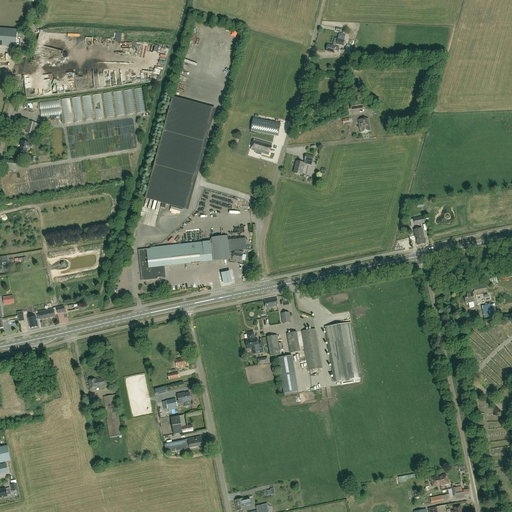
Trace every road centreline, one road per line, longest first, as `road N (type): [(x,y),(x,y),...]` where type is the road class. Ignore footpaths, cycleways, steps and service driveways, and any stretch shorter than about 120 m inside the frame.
road 1 (unclassified): [(266,288),(261,229),(317,16)]
road 2 (unclassified): [(477,511),(423,255)]
road 3 (unclassified): [(228,511),(185,305)]
road 4 (primary): [(0,347),(185,305)]
road 5 (primary): [(266,288),(423,255)]
road 6 (unclassified): [(6,129),(39,0)]
